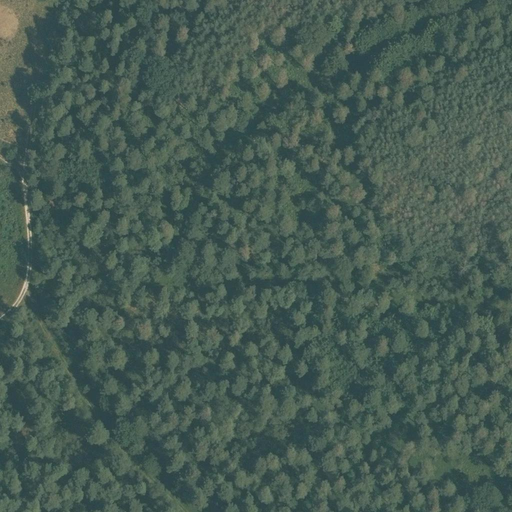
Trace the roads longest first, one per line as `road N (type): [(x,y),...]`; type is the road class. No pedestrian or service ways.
road 1 (track): [(511,317),(309,286),(19,300)]
road 2 (track): [(160,290),(238,137),(447,23),(511,0)]
road 3 (track): [(19,300),(106,422),(195,511)]
road 4 (track): [(19,300),(29,278),(29,180)]
